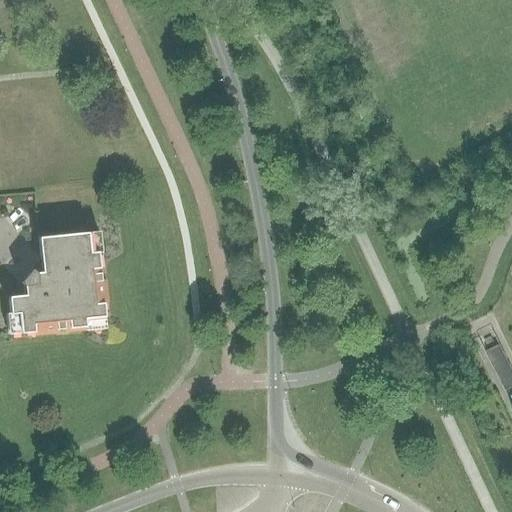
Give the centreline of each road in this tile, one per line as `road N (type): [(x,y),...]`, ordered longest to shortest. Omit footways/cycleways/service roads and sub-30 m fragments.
road 1 (secondary): [(278,476),(263,229),(238,111),(200,0)]
road 2 (primary): [(278,476),(201,480),(109,511)]
